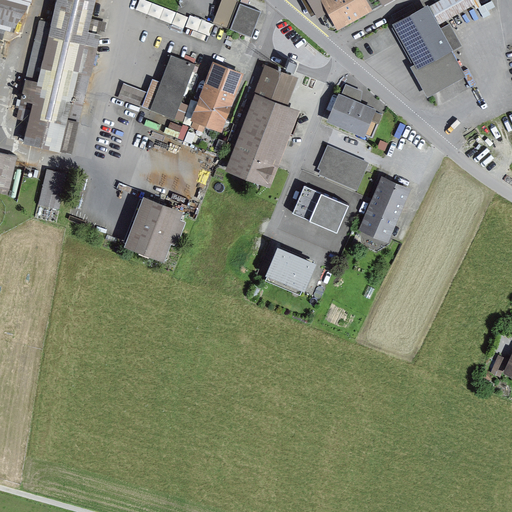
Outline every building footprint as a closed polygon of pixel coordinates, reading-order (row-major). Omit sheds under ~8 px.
[(30,0),(0,0),(0,38),(2,39),(5,29),(13,31),(15,24),(16,24),(30,2),(30,0)] [(39,20),(19,109),(31,111),(24,141),(60,149),(66,120),(79,123),(92,64),(95,65),(98,55),(95,54),(102,21),(91,19),(95,0),(57,0),(52,23),(39,20)] [(148,0),(139,0),(136,10),(210,36),(215,24),(148,0)] [(221,0),(213,22),(227,28),(238,1),(236,0),(221,0)] [(366,5),(363,0),(310,0),(317,12),(329,7),(339,25),(361,12),(359,8),(366,5)] [(473,4),(470,0),(440,0),(430,6),(440,23),(473,4)] [(240,3),(230,29),(251,37),(261,11),(240,3)] [(402,40),(405,39),(433,91),(463,75),(448,47),(458,41),(449,24),(438,30),(426,8),(395,26),(402,40)] [(171,54),(150,109),(174,118),(195,64),(171,54)] [(199,101),(197,106),(198,108),(192,126),(202,130),(205,122),(219,127),(224,114),(226,113),(228,108),(227,106),(240,74),(215,64),(201,100),(199,101)] [(267,72),(230,167),(268,182),(274,164),(271,163),(291,110),(280,106),(290,81),(267,72)] [(123,86),(118,97),(142,106),(146,95),(123,86)] [(330,119),(372,137),(382,114),(340,96),(330,119)] [(356,187),(367,162),(332,147),(328,156),(324,156),(320,167),(323,168),(321,172),(356,187)] [(0,192),(8,194),(17,155),(0,151),(0,192)] [(64,183),(68,184),(69,178),(65,177),(66,174),(47,169),(39,203),(58,208),(64,183)] [(383,180),(364,226),(369,229),(368,232),(369,235),(377,238),(380,237),(381,234),(387,236),(406,190),(383,180)] [(304,184),(292,212),(337,231),(349,203),(304,184)] [(146,199),(129,243),(162,255),(169,238),(175,240),(183,222),(176,219),(179,212),(146,199)] [(269,271),(303,286),(313,263),(279,248),(269,271)] [(499,355),(493,368),(501,372),(507,358),(499,355)]
